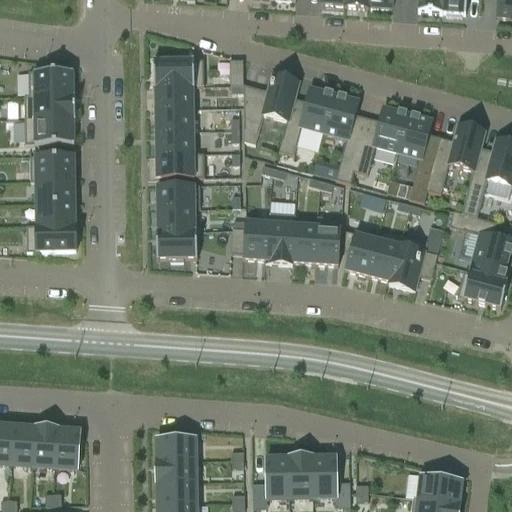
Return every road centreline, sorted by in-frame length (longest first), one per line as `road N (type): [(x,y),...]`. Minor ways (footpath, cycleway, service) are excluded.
road 1 (tertiary): [(511,411),(324,361),(102,347)]
road 2 (residential): [(105,286),(332,301),(492,335),(511,329)]
road 3 (residential): [(109,407),(274,417),(484,464)]
road 4 (residential): [(511,123),(235,47),(197,22)]
road 5 (residential): [(511,45),(197,22)]
road 6 (residential): [(105,286),(103,44)]
